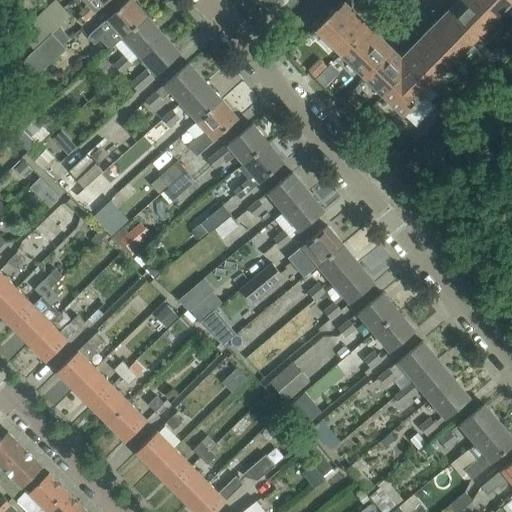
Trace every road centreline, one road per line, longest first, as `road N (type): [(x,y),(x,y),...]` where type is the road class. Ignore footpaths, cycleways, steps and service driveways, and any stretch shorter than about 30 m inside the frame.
road 1 (residential): [(511,370),(259,66)]
road 2 (residential): [(121,511),(0,388)]
